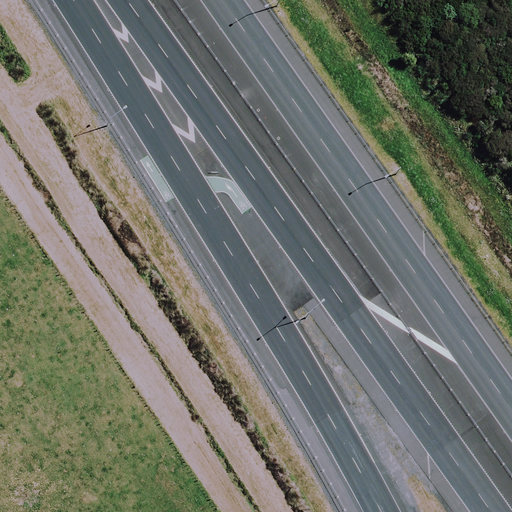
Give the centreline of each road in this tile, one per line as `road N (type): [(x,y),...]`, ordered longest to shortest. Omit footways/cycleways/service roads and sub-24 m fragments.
road 1 (motorway): [(492,511),(123,0)]
road 2 (motorway): [(382,511),(281,332),(71,0)]
road 3 (motorway): [(223,0),(511,410)]
